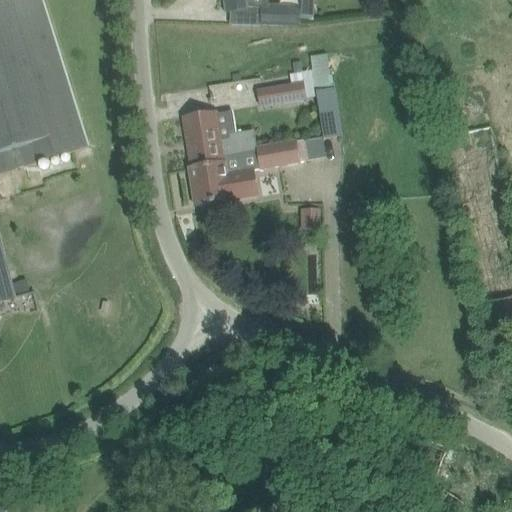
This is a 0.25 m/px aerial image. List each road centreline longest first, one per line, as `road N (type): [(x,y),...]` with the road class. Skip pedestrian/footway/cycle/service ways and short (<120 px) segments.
road 1 (unclassified): [(217,304),(175,260),(161,223),(138,0)]
road 2 (residential): [(0,458),(106,416),(142,389),(217,304)]
road 3 (residential): [(511,447),(270,336)]
road 4 (residential): [(292,511),(263,407),(259,375),(270,336)]
